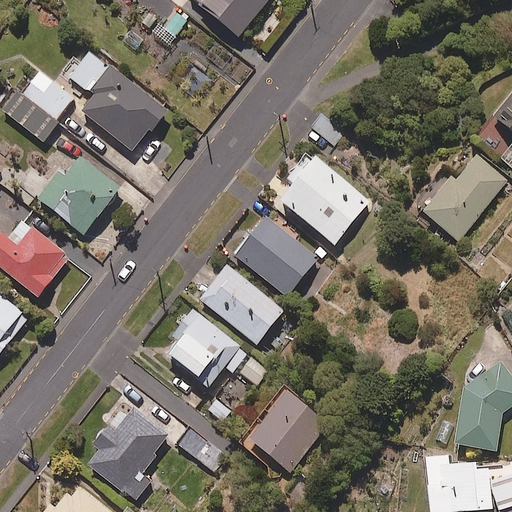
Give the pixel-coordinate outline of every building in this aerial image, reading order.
[(195,0),(243,40),(275,0),(195,0)] [(149,12),(138,26),(149,35),(160,21),(149,12)] [(178,14),(164,32),(176,41),(189,23),(178,14)] [(86,115),(137,155),(172,117),(94,58),(71,81),(100,100),(86,115)] [(73,99),(39,73),(19,98),(14,94),(1,111),(40,141),(73,99)] [(511,86),(489,116),(511,134),(511,86)] [(344,133),(322,117),(312,131),(335,147),(344,133)] [(511,145),(510,145),(500,158),(511,167),(511,145)] [(444,175),(413,205),(453,240),(508,179),(473,153),(447,176),(444,175)] [(306,155),(271,196),(332,244),(363,202),(306,155)] [(42,201),(89,239),(126,193),(86,161),(71,180),(65,176),(42,201)] [(262,215),(232,254),(284,295),(316,259),(262,215)] [(0,270),(44,304),(71,262),(28,228),(14,242),(0,232),(0,270)] [(224,265),(197,298),(258,348),(285,314),(224,265)] [(0,296),(0,364),(30,320),(0,296)] [(249,356),(194,313),(163,353),(209,389),(225,368),(234,375),(249,356)] [(270,373),(253,360),(242,374),(259,387),(270,373)] [(511,407),(511,380),(498,363),(468,369),(453,444),(495,453),(503,415),(511,407)] [(328,426),(287,393),(247,443),(288,476),(328,426)] [(233,412),(218,400),(209,410),(224,423),(233,412)] [(168,436),(123,404),(81,463),(136,502),(150,481),(140,474),(168,436)] [(447,468),(446,458),(424,460),(427,511),(482,511),(486,511),(511,511),(511,466),(490,468),(490,464),(447,468)] [(105,511),(76,488),(69,497),(62,492),(45,511),(105,511)]
